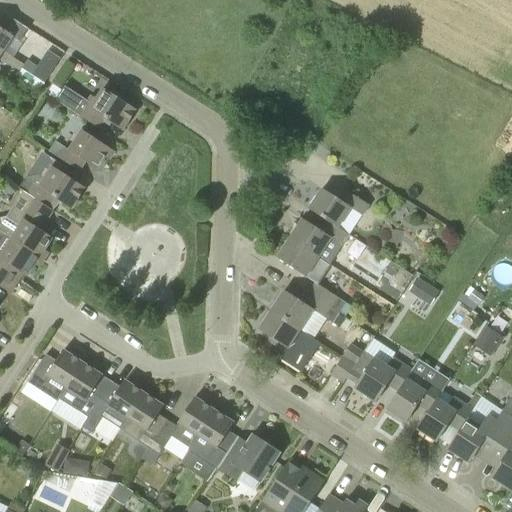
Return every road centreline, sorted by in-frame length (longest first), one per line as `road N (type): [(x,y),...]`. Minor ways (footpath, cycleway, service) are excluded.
road 1 (residential): [(171,99),(228,145),(228,360)]
road 2 (residential): [(456,511),(228,360)]
road 3 (residential): [(45,300),(171,99)]
road 4 (residential): [(228,360),(166,370),(45,300)]
road 5 (residential): [(13,0),(171,99)]
